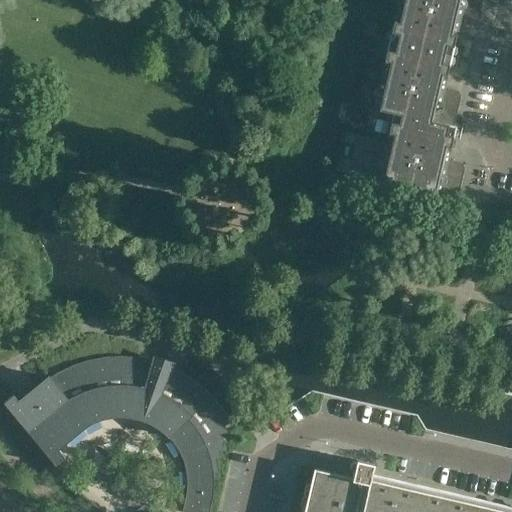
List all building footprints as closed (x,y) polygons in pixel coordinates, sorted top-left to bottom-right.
[(472,26),(477,23),(482,0),(399,0),(396,17),(394,16),(391,31),(390,30),(387,45),(450,59),(453,45),(456,31),(455,30),(456,23),(472,26)] [(447,74),(450,59),(387,45),(385,51),(386,51),(383,66),(384,66),(374,109),(392,113),(392,112),(453,127),(453,126),(460,96),(457,91),(441,87),(443,80),(444,80),(446,73),(447,74)] [(452,136),(454,126),(453,126),(453,127),(392,112),(392,113),(389,123),(390,123),(387,138),(388,138),(378,181),(419,191),(418,194),(419,195),(420,191),(443,196),(442,200),(452,202),(457,199),(464,168),(461,163),(445,159),(447,152),(448,152),(452,138),(453,138),(453,136),(452,136)] [(222,435),(228,432),(225,426),(231,421),(222,407),(211,394),(198,383),(185,374),(171,367),(153,360),(138,357),(121,356),(104,357),(88,360),(72,365),(57,372),(49,378),(48,377),(18,401),(13,395),(3,403),(55,465),(64,457),(57,449),(58,448),(54,444),(62,436),(66,441),(83,428),(84,427),(88,424),(91,423),(93,422),(97,420),(100,419),(104,418),(108,417),(112,416),(119,416),(123,416),(126,416),(129,417),(136,418),(139,419),(143,420),(148,423),(152,424),(154,426),(159,429),(163,432),(167,436),(170,439),(173,443),(176,447),(178,451),(180,454),(181,457),(183,460),(183,462),(184,465),(185,468),(186,471),(186,475),(186,479),(187,482),(187,484),(186,488),(186,490),(186,495),(182,511),(193,511),(195,506),(210,509),(213,497),(214,484),(213,473),(219,472),(216,460),(222,458),(220,451),(224,450),(222,443),(225,442),(222,435)] [(313,469),(312,475),(310,485),(314,486),(311,496),(307,495),(307,497),(311,498),(309,508),(305,507),(303,511),(355,511),(362,483),(368,484),(361,511),(511,511),(370,479),(374,464),(356,460),(352,478),(313,469)]
